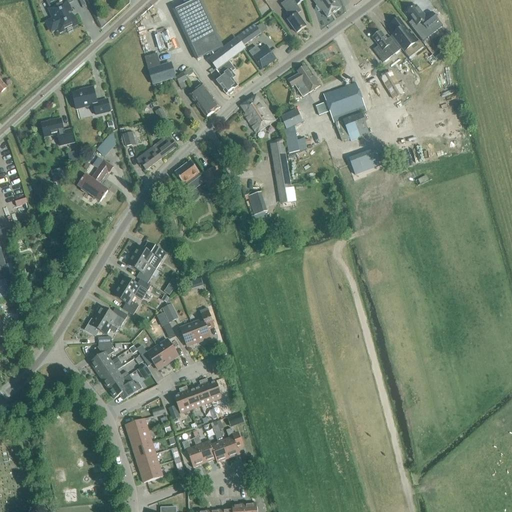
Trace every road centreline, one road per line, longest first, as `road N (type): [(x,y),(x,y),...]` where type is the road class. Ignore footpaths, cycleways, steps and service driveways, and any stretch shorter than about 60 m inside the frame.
road 1 (tertiary): [(49,345),(141,198),(172,163),(243,95),(351,20)]
road 2 (tertiary): [(147,0),(0,135)]
road 3 (unknown): [(159,0),(229,109)]
road 4 (residential): [(107,418),(220,360)]
